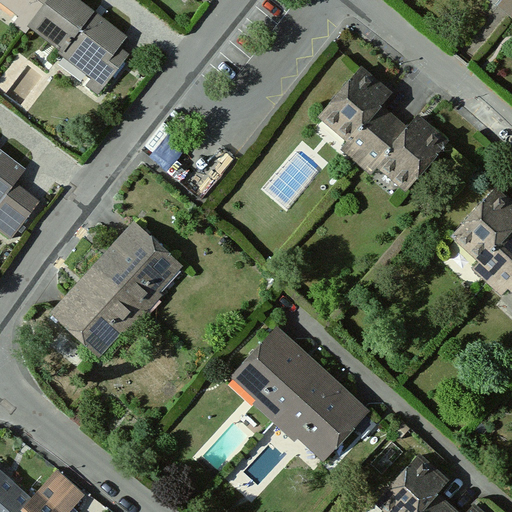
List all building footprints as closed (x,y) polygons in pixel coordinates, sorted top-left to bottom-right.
[(26,34),(29,29),(26,27),(46,0),(0,0),(0,3),(18,17),(13,24),(26,34)] [(78,0),(46,0),(26,27),(29,29),(59,51),(57,54),(91,79),(85,86),(98,96),(130,55),(120,47),(127,37),(78,0)] [(508,16),(511,12),(511,0),(502,0),(497,7),(508,16)] [(340,149),(355,162),(395,120),(383,109),(395,95),(364,67),(319,117),(346,142),(340,149)] [(408,132),(395,120),(355,162),(370,176),(376,169),(404,195),(449,145),(420,119),(408,132)] [(0,230),(12,239),(41,201),(16,182),(27,169),(0,147),(0,230)] [(473,268),(489,283),(511,258),(511,200),(497,187),(452,237),(479,262),(473,268)] [(91,268),(144,316),(163,297),(159,293),(183,267),(133,222),(91,268)] [(511,258),(489,283),(503,295),(509,289),(511,291),(511,258)] [(144,316),(91,268),(49,314),(98,359),(121,334),(125,337),(144,316)] [(253,405),(274,424),(323,370),(278,328),(231,378),(256,402),(253,405)] [(371,414),(323,370),(274,424),(295,444),(298,440),(324,464),(371,414)] [(446,511),(451,507),(439,496),(451,483),(420,455),(375,505),(382,511),(446,511)] [(23,511),(33,498),(0,468),(0,511),(23,511)] [(33,498),(23,511),(71,511),(86,495),(58,470),(33,498)]
